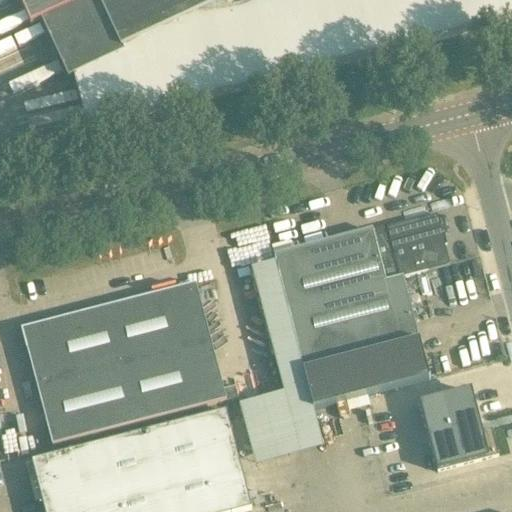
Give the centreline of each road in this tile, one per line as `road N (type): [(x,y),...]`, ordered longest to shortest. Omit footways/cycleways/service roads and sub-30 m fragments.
road 1 (tertiary): [(0,238),(470,116)]
road 2 (unclassified): [(511,282),(470,116)]
